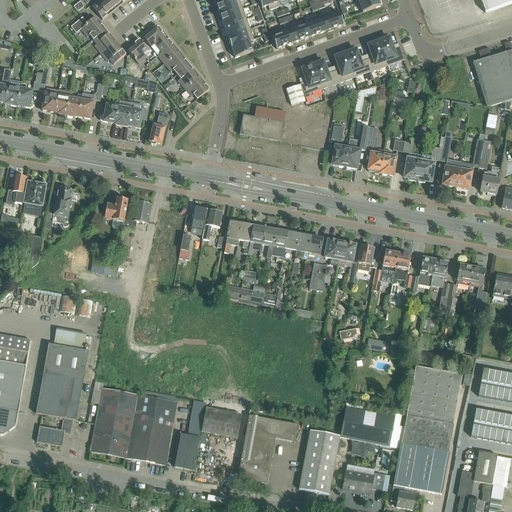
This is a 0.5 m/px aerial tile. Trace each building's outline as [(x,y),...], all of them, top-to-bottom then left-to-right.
[(115,10),(106,0),(97,0),(95,2),(97,4),(92,8),(102,20),(115,10)] [(127,0),(106,0),(115,10),(127,0)] [(239,0),(237,0),(217,7),(220,18),(243,10),(239,0)] [(277,0),(258,0),(262,9),(268,7),(269,11),(280,7),(277,0)] [(377,0),(366,0),(356,4),(358,3),(362,14),(380,7),(377,0)] [(511,0),(480,0),(485,14),(511,3),(511,0)] [(84,7),(80,2),(73,7),(77,12),(84,7)] [(243,10),(220,18),(224,28),(246,20),(243,10)] [(331,12),(320,16),(326,32),(343,26),(339,14),(333,16),(331,12)] [(311,24),(305,26),(310,38),(326,32),(320,16),(309,20),(311,24)] [(95,17),(87,24),(80,29),(81,30),(87,37),(89,36),(93,40),(105,30),(95,17)] [(80,29),(87,24),(82,18),(70,28),(76,34),(81,30),(80,29)] [(246,20),(224,28),(227,37),(227,38),(250,30),(246,20)] [(298,24),(287,28),(293,44),(310,38),(305,26),(300,28),(298,24)] [(169,41),(162,33),(158,28),(149,35),(147,32),(141,37),(150,48),(155,44),(158,49),(169,41)] [(278,36),(272,38),(276,50),(293,44),(287,28),(276,31),(278,36)] [(100,54),(115,43),(105,30),(93,40),(96,45),(94,46),(100,54)] [(250,30),(227,38),(231,48),(254,40),(250,30)] [(379,41),(378,42),(387,67),(404,61),(399,49),(393,51),(389,38),(386,39),(386,38),(379,40),(379,41)] [(147,50),(139,40),(126,50),(137,65),(146,59),(142,54),(147,50)] [(254,40),(231,48),(235,59),(253,52),(249,42),(254,40)] [(179,53),(169,41),(158,49),(162,53),(158,56),(164,64),(179,53)] [(372,58),(366,61),(371,73),(387,67),(378,42),(368,46),(372,58)] [(511,48),(510,42),(504,44),(506,53),(491,57),(489,49),(478,52),(481,61),(473,63),(487,108),(511,100),(511,48)] [(125,55),(123,53),(115,43),(100,54),(107,62),(109,61),(113,65),(125,55)] [(356,50),(345,54),(354,79),(371,73),(366,61),(360,63),(356,50)] [(176,74),(189,65),(179,53),(164,64),(171,72),(173,70),(176,74)] [(339,70),(333,72),(338,85),(354,79),(345,54),(344,54),(344,53),(337,55),(337,57),(335,57),(339,70)] [(323,61),(312,65),(321,90),(338,85),(333,72),(327,75),(323,61)] [(306,82),(300,84),(305,99),(312,97),(311,94),(321,90),(312,65),(312,66),(311,64),(304,67),(304,68),(302,69),(306,82)] [(199,77),(189,65),(176,74),(180,79),(178,81),(184,88),(199,77)] [(43,67),(42,74),(39,92),(44,93),(47,76),(48,76),(49,68),(43,67)] [(0,103),(5,105),(10,83),(12,72),(5,70),(2,86),(0,85),(0,103)] [(42,74),(37,73),(35,83),(34,83),(33,90),(39,92),(42,74)] [(209,90),(199,77),(184,88),(191,97),(193,95),(197,100),(209,90)] [(158,86),(158,85),(137,80),(136,84),(135,88),(148,91),(148,93),(156,94),(158,86)] [(17,108),(21,85),(10,83),(5,105),(17,108)] [(26,86),(21,85),(17,108),(18,107),(29,109),(30,109),(31,109),(32,108),(33,107),(33,106),(34,105),(33,104),(33,103),(32,102),(31,101),(33,91),(25,90),(26,86)] [(100,103),(101,96),(103,86),(98,85),(96,94),(95,94),(94,97),(83,95),(82,96),(78,118),(90,120),(94,101),(100,103)] [(300,86),(286,90),(288,96),(291,106),(305,102),(300,86)] [(358,92),(357,102),(363,103),(364,98),(374,100),(376,88),(358,92)] [(54,113),(58,92),(47,90),(46,94),(42,111),(54,113)] [(66,117),(69,98),(62,97),(63,93),(58,92),(54,113),(54,114),(58,114),(58,115),(66,117)] [(78,118),(82,96),(78,95),(77,99),(69,98),(66,117),(74,118),(74,117),(78,118)] [(332,112),(334,104),(316,98),(313,106),(332,112)] [(115,124),(118,107),(119,103),(115,102),(114,106),(106,105),(104,115),(103,116),(102,116),(101,117),(101,118),(101,119),(101,120),(101,121),(102,121),(102,122),(103,122),(115,124)] [(128,127),(132,105),(126,104),(126,108),(118,107),(115,124),(115,125),(127,128),(128,127)] [(143,112),(143,107),(132,105),(128,127),(139,129),(140,129),(141,128),(142,128),(142,127),(142,126),(142,125),(142,124),(141,123),(143,112)] [(286,113),(285,113),(256,107),(254,118),(243,116),(240,135),(251,137),(281,143),(286,113)] [(149,143),(150,145),(154,147),(157,145),(161,146),(168,116),(159,114),(156,126),(153,125),(148,143),(149,143)] [(331,140),(337,142),(336,146),(332,164),(336,165),(336,166),(338,167),(339,168),(342,169),(343,168),(344,168),(348,148),(340,147),(344,128),(334,127),(331,140)] [(348,148),(344,168),(345,168),(346,169),(349,170),(351,169),(352,169),(352,168),(356,169),(360,151),(366,152),(367,147),(370,128),(360,127),(358,141),(349,140),(348,148)] [(494,137),(503,138),(504,128),(494,127),(494,137)] [(370,128),(367,147),(376,149),(378,139),(375,138),(376,129),(370,128)] [(445,138),(443,150),(441,160),(447,161),(451,139),(445,138)] [(477,140),(472,164),(479,165),(483,141),(477,140)] [(403,153),(404,143),(395,141),(393,152),(403,153)] [(492,143),(483,141),(479,165),(478,169),(486,171),(490,151),(487,150),(488,145),(491,145),(492,143)] [(414,145),(404,143),(403,153),(412,155),(414,145)] [(441,160),(443,150),(433,148),(431,157),(422,156),(421,161),(417,183),(424,184),(425,182),(431,183),(434,159),(441,160)] [(380,174),(385,152),(372,150),(371,153),(368,172),(374,173),(374,174),(378,175),(379,174),(380,174)] [(392,153),(385,152),(380,174),(381,174),(382,176),(385,177),(387,176),(392,177),(396,157),(391,156),(392,153)] [(417,183),(421,161),(407,158),(404,179),(410,180),(410,182),(417,183)] [(447,161),(442,186),(455,188),(459,169),(458,169),(460,163),(447,161)] [(468,191),(473,166),(460,163),(458,169),(459,169),(455,188),(468,191)] [(480,194),(496,197),(501,171),(491,170),(491,173),(487,172),(487,174),(484,173),(480,194)] [(16,177),(14,176),(12,192),(8,192),(6,205),(14,206),(14,205),(21,206),(24,195),(25,188),(26,178),(21,178),(20,176),(17,175),(16,177)] [(24,204),(22,214),(40,217),(42,207),(46,186),(28,183),(24,204)] [(505,189),(501,209),(511,211),(511,189),(507,188),(507,189),(505,189)] [(72,191),(58,189),(55,206),(49,205),(48,211),(46,222),(62,225),(63,227),(64,228),(67,227),(68,226),(68,224),(67,222),(66,222),(68,214),(69,208),(71,207),(72,206),(71,204),(70,203),(72,191)] [(123,223),(125,212),(127,202),(126,201),(126,199),(118,198),(118,200),(116,200),(116,201),(112,200),(109,203),(108,206),(106,205),(106,206),(99,204),(84,219),(80,224),(82,225),(86,221),(90,224),(98,216),(104,217),(104,219),(112,221),(123,223)] [(160,201),(151,263),(157,264),(156,272),(173,275),(184,204),(160,201)] [(136,205),(133,222),(136,222),(147,225),(148,219),(147,219),(150,206),(144,205),(144,206),(142,206),(141,204),(139,204),(137,205),(136,205)] [(191,222),(190,229),(193,230),(193,234),(202,235),(201,240),(202,241),(208,211),(203,210),(203,208),(197,207),(197,209),(194,208),(191,222)] [(222,214),(208,211),(202,241),(209,242),(211,228),(219,229),(222,214)] [(125,220),(122,235),(134,238),(136,222),(133,222),(125,220)] [(238,242),(242,223),(234,221),(234,223),(229,223),(224,254),(228,254),(230,246),(237,247),(239,242),(238,242)] [(249,249),(253,227),(249,226),(249,224),(242,223),(238,242),(239,242),(243,243),(242,249),(244,249),(243,255),(248,255),(249,249)] [(261,246),(265,227),(257,226),(257,228),(253,227),(249,249),(248,255),(252,256),(253,250),(254,250),(255,245),(261,246)] [(272,253),(276,232),(272,231),(272,228),(265,227),(261,246),(269,248),(267,259),(271,260),(271,257),(272,253)] [(283,256),(288,231),(280,230),(280,232),(276,232),(272,253),(271,257),(283,260),(283,256)] [(288,231),(283,256),(284,250),(296,253),(295,258),(299,236),(295,235),(295,233),(288,231)] [(307,255),(311,236),(303,234),(303,236),(299,236),(295,258),(300,258),(301,260),(305,261),(307,260),(307,255)] [(182,236),(179,251),(180,251),(178,260),(188,262),(190,253),(187,252),(190,237),(182,236)] [(318,237),(311,236),(307,255),(320,257),(323,240),(318,239),(318,237)] [(43,240),(33,238),(29,262),(38,263),(43,240)] [(337,267),(341,244),(327,241),(324,258),(330,260),(329,266),(337,267)] [(355,246),(341,244),(337,267),(337,268),(344,269),(345,267),(350,268),(349,273),(345,290),(353,291),(356,271),(358,265),(352,264),(355,246)] [(368,273),(370,266),(373,250),(367,249),(367,248),(362,247),(362,248),(361,247),(358,264),(358,265),(356,271),(368,273)] [(393,278),(398,254),(391,253),(391,252),(387,251),(386,252),(385,252),(382,268),(383,268),(382,272),(376,271),(376,269),(372,292),(379,293),(381,283),(392,285),(393,280),(393,278)] [(404,256),(398,254),(393,278),(393,280),(404,282),(405,276),(407,276),(410,257),(408,257),(408,255),(404,255),(404,256)] [(93,255),(91,273),(115,277),(119,260),(93,255)] [(430,288),(435,262),(429,260),(429,259),(425,258),(424,259),(422,259),(419,275),(420,275),(419,279),(412,277),(409,293),(416,294),(417,286),(430,289),(430,288)] [(441,263),(435,262),(430,288),(442,290),(443,284),(444,284),(448,264),(447,264),(446,262),(442,262),(441,263)] [(315,292),(320,266),(314,265),(309,291),(315,292)] [(470,284),(473,267),(466,265),(466,267),(460,266),(456,283),(469,286),(470,284)] [(327,267),(320,266),(315,292),(322,293),(324,284),(327,267)] [(480,268),(473,267),(470,284),(469,286),(482,288),(486,271),(480,270),(480,268)] [(496,277),(494,289),(492,297),(511,301),(511,297),(511,277),(497,275),(496,278),(496,277)] [(409,293),(412,277),(407,276),(405,276),(404,282),(403,288),(410,289),(409,293)] [(440,303),(439,309),(445,310),(446,304),(450,285),(444,284),(443,284),(442,290),(440,303)] [(457,286),(450,285),(446,304),(445,310),(445,313),(454,315),(457,300),(454,300),(457,286)] [(238,301),(241,290),(230,288),(227,299),(228,299),(238,301)] [(250,304),(252,292),(241,290),(238,301),(250,304)] [(264,293),(253,291),(252,292),(250,304),(262,306),(264,293)] [(480,324),(487,292),(481,291),(475,323),(480,324)] [(62,297),(59,313),(90,318),(93,302),(62,297)] [(263,299),(262,306),(274,308),(275,301),(263,299)] [(297,313),(296,313),(295,317),(311,320),(312,313),(297,310),(297,313)] [(349,315),(348,323),(356,324),(357,316),(349,315)] [(36,414),(64,420),(73,421),(76,422),(89,352),(84,352),(87,335),(56,329),(53,346),(48,345),(36,414)] [(341,342),(357,339),(356,329),(339,333),(341,342)] [(16,426),(33,342),(0,335),(0,436),(3,437),(15,428),(16,426)] [(379,354),(388,355),(390,346),(381,344),(379,354)] [(390,346),(388,355),(398,357),(399,347),(390,346)] [(441,496),(449,453),(454,425),(453,425),(462,376),(415,367),(392,486),(389,503),(396,504),(395,509),(412,511),(414,497),(399,494),(400,488),(441,496)] [(511,375),(483,370),(478,397),(511,403),(511,375)] [(471,376),(465,375),(463,385),(469,387),(471,376)] [(126,459),(137,397),(102,390),(101,391),(93,389),(91,404),(99,405),(90,453),(126,459)] [(346,396),(345,401),(386,409),(387,404),(346,396)] [(177,404),(137,397),(126,459),(165,467),(177,404)] [(391,400),(389,410),(397,411),(399,401),(391,400)] [(205,409),(201,433),(236,440),(241,416),(205,409)] [(511,416),(476,410),(470,438),(511,445),(511,416)] [(345,411),(340,439),(389,448),(394,420),(345,411)] [(249,416),(237,479),(267,485),(275,440),(295,444),(299,425),(250,416),(249,416)] [(62,448),(64,432),(70,434),(73,421),(64,420),(61,431),(39,427),(36,443),(62,448)] [(310,432),(299,490),(328,496),(340,437),(310,432)] [(200,439),(181,435),(174,468),(194,472),(200,439)] [(460,497),(456,511),(469,511),(471,502),(470,502),(473,483),(491,486),(497,456),(478,452),(474,474),(461,473),(457,497),(460,497)] [(345,472),(342,490),(369,496),(370,490),(381,492),(384,477),(373,475),(373,477),(345,472)] [(471,502),(469,511),(481,511),(483,504),(471,502)]
